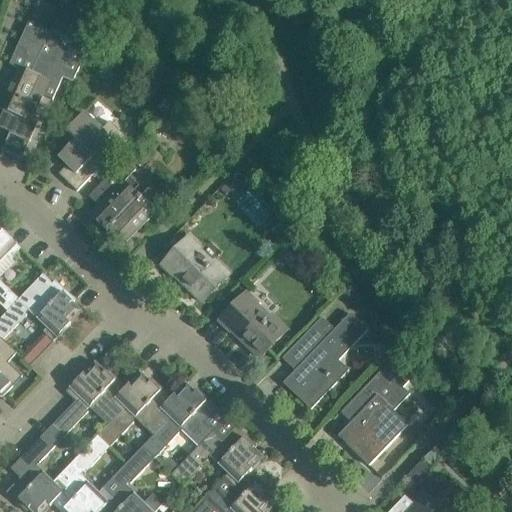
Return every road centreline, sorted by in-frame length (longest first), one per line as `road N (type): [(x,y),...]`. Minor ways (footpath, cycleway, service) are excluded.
road 1 (residential): [(131,305),(185,341),(326,490)]
road 2 (residential): [(0,435),(131,305)]
road 3 (residential): [(0,198),(18,202),(131,305)]
